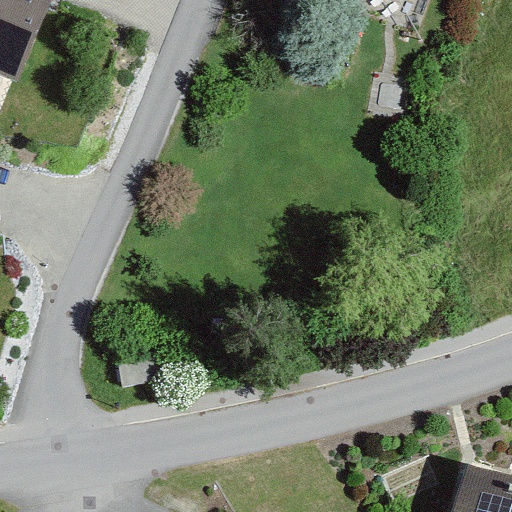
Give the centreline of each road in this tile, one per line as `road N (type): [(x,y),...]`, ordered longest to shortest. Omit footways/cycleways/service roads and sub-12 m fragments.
road 1 (residential): [(58,468),(72,323),(205,0)]
road 2 (residential): [(58,468),(316,415),(511,358)]
